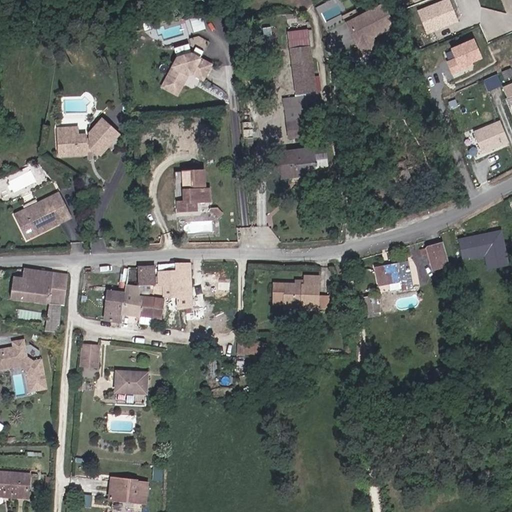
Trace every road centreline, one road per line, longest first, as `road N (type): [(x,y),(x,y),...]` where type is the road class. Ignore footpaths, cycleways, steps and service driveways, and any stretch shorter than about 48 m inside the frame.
road 1 (unclassified): [(511,184),(404,238),(283,256),(0,263)]
road 2 (unknown): [(254,255),(244,92),(211,52)]
